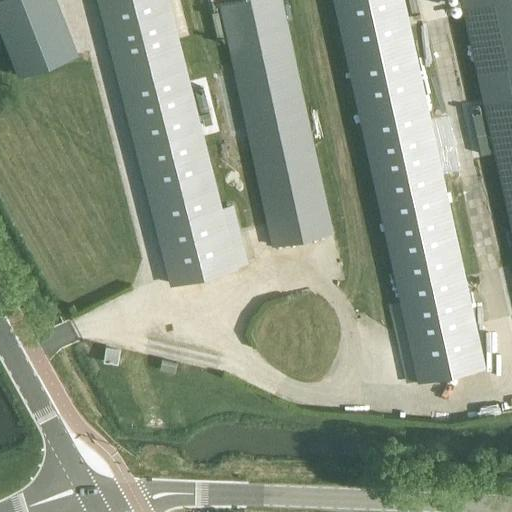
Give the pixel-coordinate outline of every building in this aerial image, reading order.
[(78,54),(57,0),(0,0),(0,31),(18,78),(78,54)] [(168,281),(169,284),(247,264),(232,205),(221,208),(168,0),(95,0),(166,281),(168,281)] [(217,0),(271,247),(333,234),(282,0),(217,0)] [(387,304),(406,384),(430,378),(485,366),(403,0),(332,0),(398,302),(387,304)] [(511,0),(461,0),(511,228),(511,0)] [(328,335),(328,334),(328,328),(326,321),(323,316),(319,311),(314,307),(309,304),(302,302),(295,301),(289,302),(282,304),(276,307),(272,311),(268,316),(265,321),(263,328),(262,334),(262,340),(264,346),(268,354),(271,357),(277,362),(282,365),(289,367),(294,367),(300,367),(308,365),(313,362),(318,358),(322,354),(325,348),(328,340),(328,335)]
